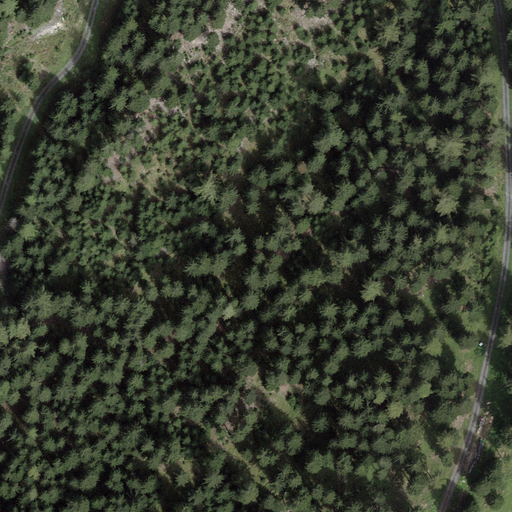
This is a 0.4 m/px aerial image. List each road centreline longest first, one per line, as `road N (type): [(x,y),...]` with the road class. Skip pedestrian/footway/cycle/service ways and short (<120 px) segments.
road 1 (track): [(441,511),(503,296),(506,127),(492,0)]
road 2 (track): [(95,0),(84,40),(33,108),(0,210)]
